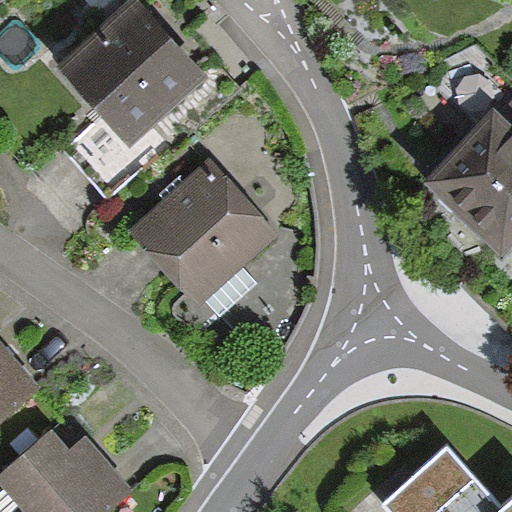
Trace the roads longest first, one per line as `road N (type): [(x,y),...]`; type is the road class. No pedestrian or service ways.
road 1 (residential): [(0,250),(269,451)]
road 2 (residential): [(370,303),(332,147),(299,68)]
road 3 (residential): [(269,451),(370,303)]
road 4 (residential): [(511,380),(370,303)]
